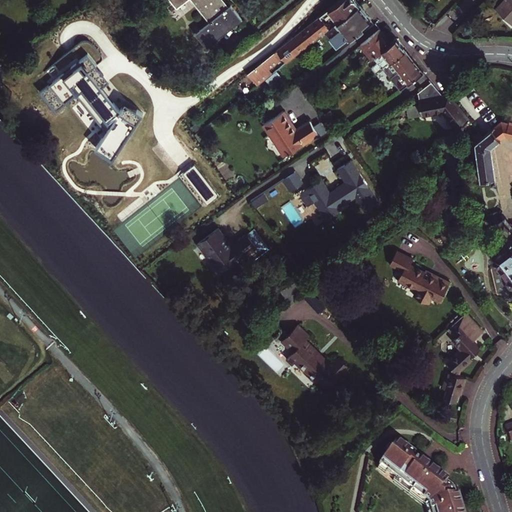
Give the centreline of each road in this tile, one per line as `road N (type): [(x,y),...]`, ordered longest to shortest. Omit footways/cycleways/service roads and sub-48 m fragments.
road 1 (residential): [(511,361),(488,396),(481,426),(502,511)]
road 2 (residential): [(511,51),(429,45),(386,0)]
